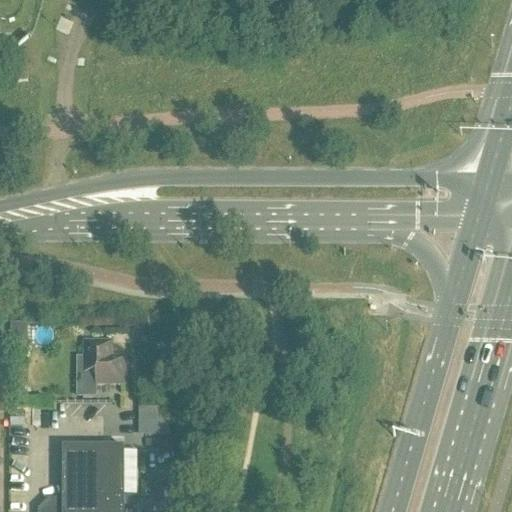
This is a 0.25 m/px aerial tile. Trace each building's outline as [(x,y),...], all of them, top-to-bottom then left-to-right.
[(28,72),(19,72),(19,82),(28,82),(28,72)] [(132,330),(132,340),(144,340),(144,331),(132,330)] [(124,358),(111,358),(111,345),(85,345),(85,374),(97,374),(97,386),(124,387),(124,358)] [(168,438),(166,422),(163,422),(163,410),(138,410),(138,422),(140,422),(140,438),(168,438)] [(123,511),(124,498),(137,498),(137,454),(124,453),(124,449),(62,449),(62,504),(53,503),(44,511),(123,511)]
